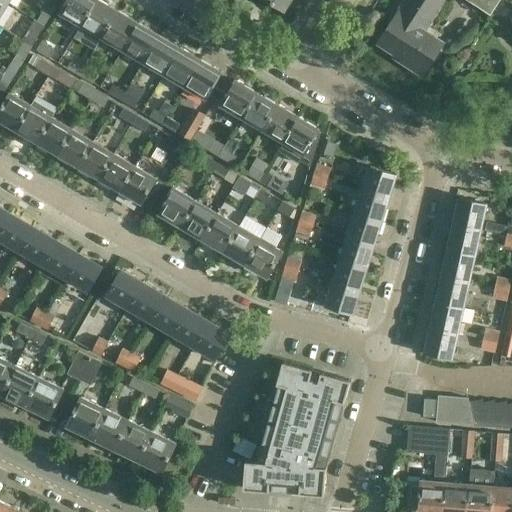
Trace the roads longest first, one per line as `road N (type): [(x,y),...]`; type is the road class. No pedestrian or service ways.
road 1 (residential): [(382,355),(274,321),(0,175)]
road 2 (residential): [(382,355),(440,156)]
road 3 (residential): [(440,156),(294,67)]
road 4 (residential): [(340,511),(382,355)]
road 5 (residential): [(294,67),(178,0)]
road 6 (residential): [(382,355),(417,369),(511,378)]
road 7 (tertiary): [(0,456),(118,511)]
